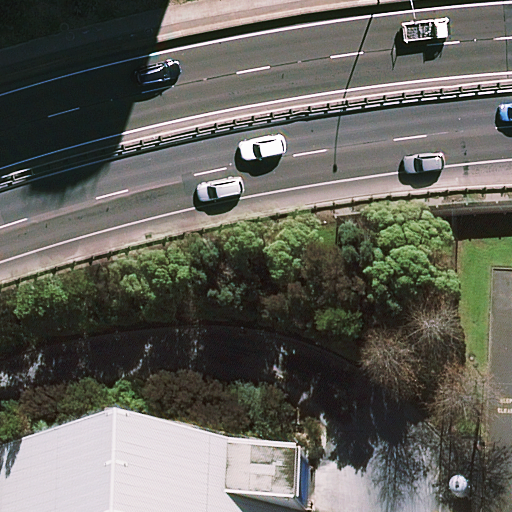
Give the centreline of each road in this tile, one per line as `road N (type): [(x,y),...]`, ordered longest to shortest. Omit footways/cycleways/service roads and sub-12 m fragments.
road 1 (trunk): [(511,132),(317,157),(0,237)]
road 2 (trunk): [(0,142),(329,64),(511,45)]
road 3 (unknown): [(0,358),(21,345),(133,316),(275,321),(317,336),(372,414),(387,511)]
